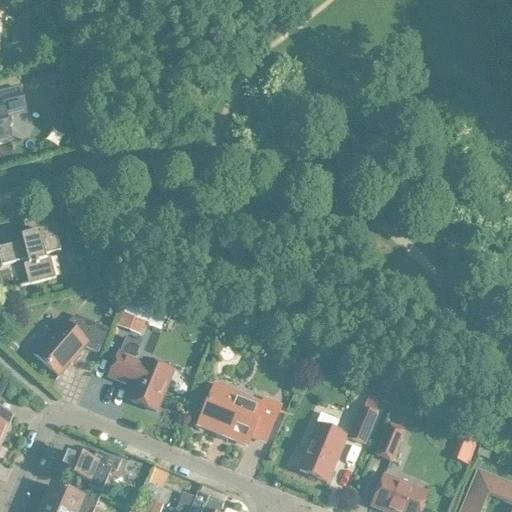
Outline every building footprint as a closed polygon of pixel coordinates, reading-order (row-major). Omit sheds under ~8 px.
[(0,143),(10,141),(6,127),(9,127),(12,123),(10,116),(25,112),(18,87),(0,91),(0,143)] [(19,287),(55,278),(49,258),(45,259),(44,254),(59,251),(50,215),(22,222),(27,240),(0,247),(0,265),(0,266),(26,259),(27,263),(23,265),(28,284),(19,286),(19,287)] [(142,310),(146,302),(130,296),(118,326),(138,334),(143,323),(140,321),(144,310),(142,310)] [(65,325),(61,321),(50,333),(52,335),(33,356),(57,377),(84,347),(85,348),(97,353),(107,329),(74,315),(65,325)] [(141,363),(133,359),(139,344),(125,339),(119,354),(117,353),(107,377),(124,384),(125,382),(132,384),(125,399),(155,412),(171,372),(142,360),(141,363)] [(264,442),(279,404),(277,407),(263,401),(261,405),(214,386),(208,400),(206,399),(204,403),(206,404),(197,425),(246,445),(250,436),(264,442)] [(362,444),(375,415),(360,409),(348,438),(362,444)] [(0,438),(1,438),(10,416),(0,411),(0,438)] [(325,482),(344,436),(335,432),(339,422),(319,414),(296,470),(325,482)] [(375,456),(390,462),(402,433),(387,427),(375,456)] [(481,442),(476,454),(488,459),(494,447),(481,442)] [(55,469),(86,482),(86,484),(102,491),(110,470),(115,472),(120,461),(96,451),(91,462),(63,450),(55,469)] [(511,511),(511,486),(477,472),(460,511),(511,511)] [(418,511),(426,494),(382,476),(370,505),(386,511),(418,511)] [(49,485),(41,504),(61,511),(92,511),(99,497),(75,487),(71,495),(49,485)] [(185,511),(219,511),(221,507),(199,498),(194,510),(187,507),(185,511)]
